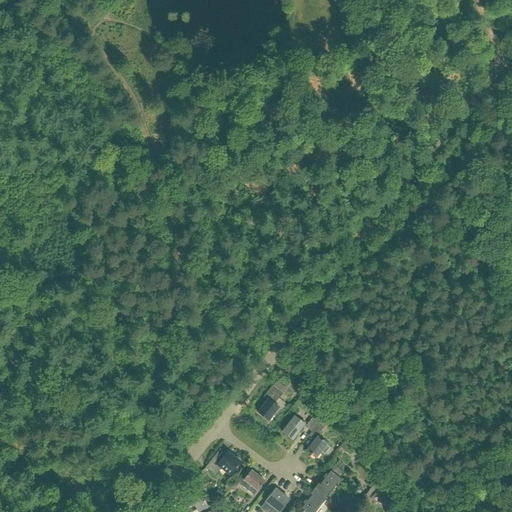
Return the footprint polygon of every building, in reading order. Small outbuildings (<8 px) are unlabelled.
[(294,379),(299,373),(289,365),(288,366),(285,370),(284,371),(294,379)] [(268,421),(278,407),(274,404),(278,399),(283,394),(272,386),(263,397),(267,400),(257,413),(268,421)] [(316,427),(323,418),(316,413),(305,427),(312,432),(316,427)] [(292,440),(304,424),(294,416),(282,432),(292,440)] [(316,427),(321,431),(328,422),(323,418),(316,427)] [(316,427),(312,432),(309,436),(315,440),(306,451),(316,458),(321,452),(324,454),(330,447),(326,445),(327,444),(318,437),(322,432),(321,431),(316,427)] [(350,455),(359,448),(348,436),(340,446),(350,455)] [(218,459),(214,456),(205,468),(215,476),(219,470),(221,468),(230,476),(233,472),(241,462),(227,452),(220,461),(218,459)] [(314,488),(326,498),(341,480),(338,478),(343,472),(334,466),(330,471),(327,475),(325,474),(322,477),(323,477),(314,488)] [(264,481),(251,470),(245,478),(241,475),(240,476),(239,474),(230,486),(235,490),(240,484),(253,495),(257,490),(264,481)] [(315,511),(326,498),(314,488),(305,499),(302,503),(304,504),(301,508),(305,511),(315,511)] [(265,511),(279,511),(280,511),(289,500),(274,489),(265,501),(266,502),(261,508),(265,511)] [(219,501),(224,494),(218,490),(213,496),(219,501)]
